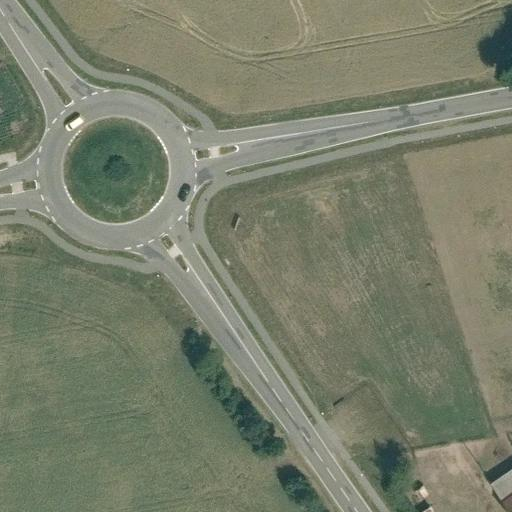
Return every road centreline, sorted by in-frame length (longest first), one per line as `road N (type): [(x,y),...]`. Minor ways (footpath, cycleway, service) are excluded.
road 1 (tertiary): [(155,227),(356,511)]
road 2 (tertiary): [(511,98),(181,160)]
road 3 (tertiary): [(0,0),(82,113)]
road 4 (tertiary): [(49,189),(64,218),(91,236),(124,240),(155,227)]
road 5 (tertiary): [(181,160),(168,132),(144,112),(113,105),(82,113)]
